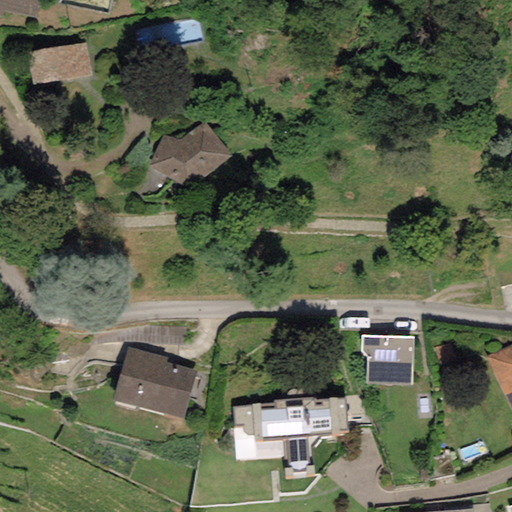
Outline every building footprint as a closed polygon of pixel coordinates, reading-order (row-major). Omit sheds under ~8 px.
[(0,0),(0,18),(2,10),(36,17),(39,0),(0,0)] [(85,43),(27,53),(36,93),(93,82),(85,43)] [(161,134),(148,165),(187,188),(233,156),(203,120),(181,140),(161,134)] [(415,337),(361,337),(360,353),(368,359),(367,384),(411,387),(415,337)] [(511,343),(485,356),(511,413),(511,343)] [(197,368),(126,346),(110,401),(181,422),(197,368)] [(273,403),(251,404),(250,407),(232,408),(233,426),(243,426),(243,431),(247,435),(253,435),(253,443),(282,441),(284,477),(312,475),(309,438),(340,435),(340,431),(347,431),(344,398),(315,400),(316,397),(273,400),(273,403)]
